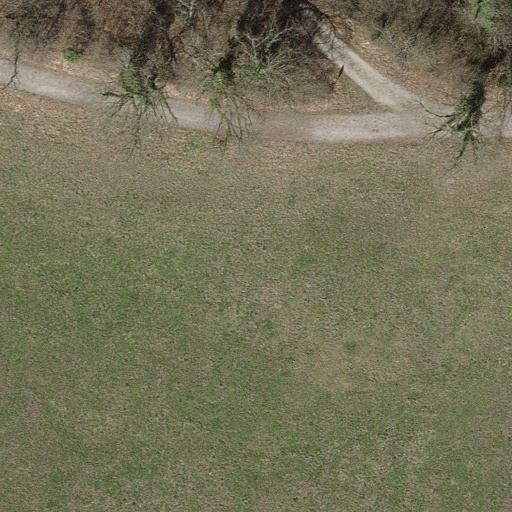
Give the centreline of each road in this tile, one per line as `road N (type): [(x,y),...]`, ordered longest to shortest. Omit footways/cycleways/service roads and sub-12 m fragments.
road 1 (track): [(0,63),(185,120),(511,115)]
road 2 (track): [(288,0),(382,117)]
